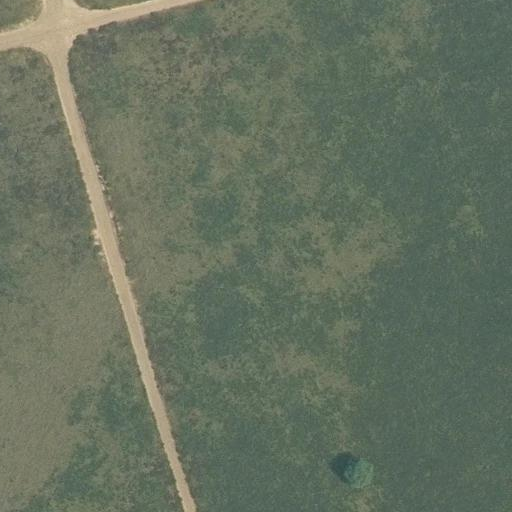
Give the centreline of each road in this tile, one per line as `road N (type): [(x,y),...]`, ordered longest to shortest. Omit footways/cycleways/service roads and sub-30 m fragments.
road 1 (track): [(58,33),(106,242),(191,511)]
road 2 (track): [(58,33),(178,0)]
